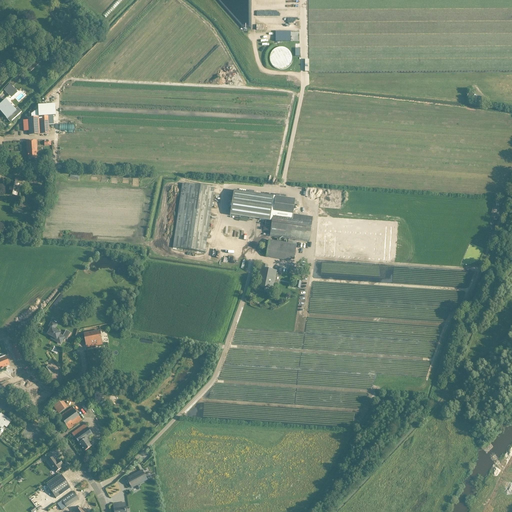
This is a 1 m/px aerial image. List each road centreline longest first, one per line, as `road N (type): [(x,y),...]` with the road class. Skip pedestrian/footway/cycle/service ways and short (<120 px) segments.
road 1 (unclassified): [(96,489),(208,384),(253,259)]
road 2 (tertiary): [(96,489),(47,423),(0,389)]
